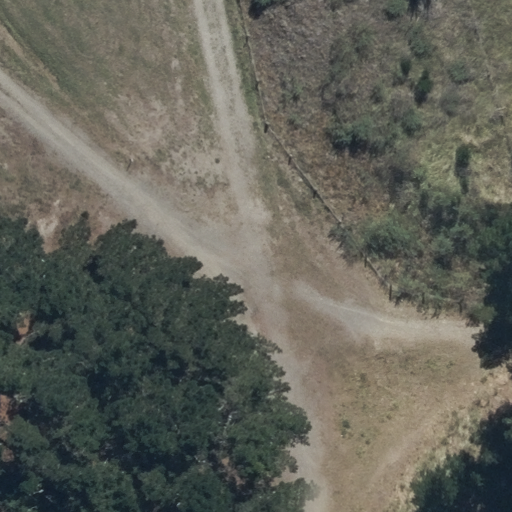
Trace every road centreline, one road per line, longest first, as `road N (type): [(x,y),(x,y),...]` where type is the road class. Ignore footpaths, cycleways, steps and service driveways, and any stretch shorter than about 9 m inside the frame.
road 1 (track): [(216,0),(302,511)]
road 2 (track): [(283,373),(511,321)]
